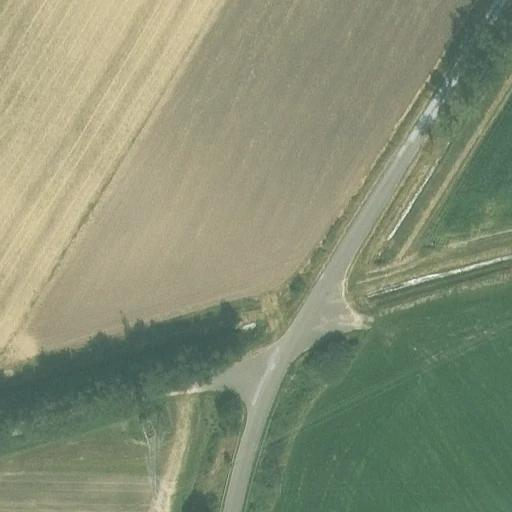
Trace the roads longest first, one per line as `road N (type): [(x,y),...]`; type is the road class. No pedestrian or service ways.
road 1 (residential): [(499,0),(273,368)]
road 2 (residential): [(0,433),(273,368)]
road 3 (residential): [(273,368),(228,511)]
